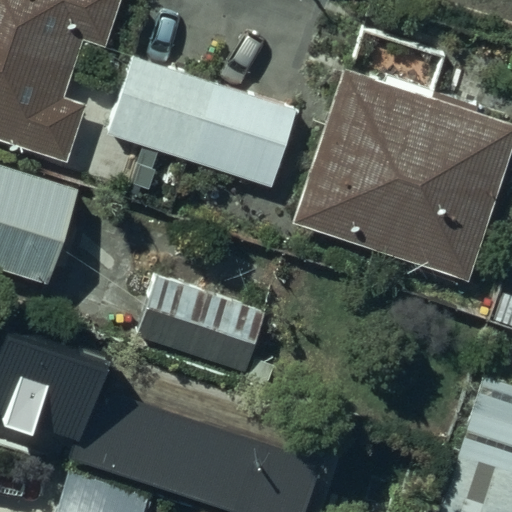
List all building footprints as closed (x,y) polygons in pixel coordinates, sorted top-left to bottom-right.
[(103,0),(0,0),(0,141),(50,158),(69,101),(48,95),(67,37),(89,44),(103,0)] [(115,56),(90,132),(256,185),(280,109),(115,56)] [(503,124),(326,68),(276,223),(453,280),(503,124)] [(60,185),(0,166),(0,273),(30,282),(60,185)] [(249,308),(140,272),(119,333),(228,369),(249,308)] [(511,297),(457,280),(448,309),(511,328),(511,297)] [(508,511),(511,501),(511,386),(469,373),(425,511),(508,511)] [(49,467),(35,511),(125,511),(131,493),(49,467)]
